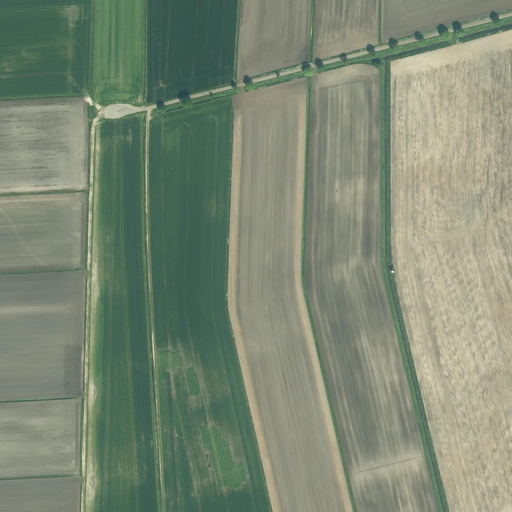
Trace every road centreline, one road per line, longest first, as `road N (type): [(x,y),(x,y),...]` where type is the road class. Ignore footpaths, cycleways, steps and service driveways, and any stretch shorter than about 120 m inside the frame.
road 1 (track): [(148,108),(164,511)]
road 2 (unclassified): [(511,14),(123,110)]
